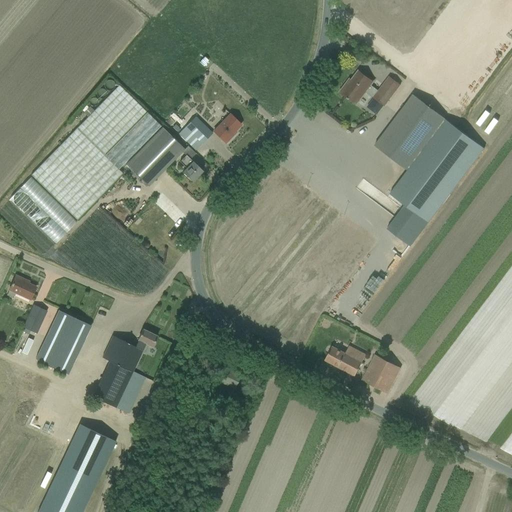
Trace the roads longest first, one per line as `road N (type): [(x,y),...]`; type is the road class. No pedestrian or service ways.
road 1 (unclassified): [(511,476),(226,335),(201,296),(194,251)]
road 2 (unclassified): [(194,251),(208,210),(307,96),(328,0)]
road 3 (unclassified): [(18,254),(147,307),(194,251)]
